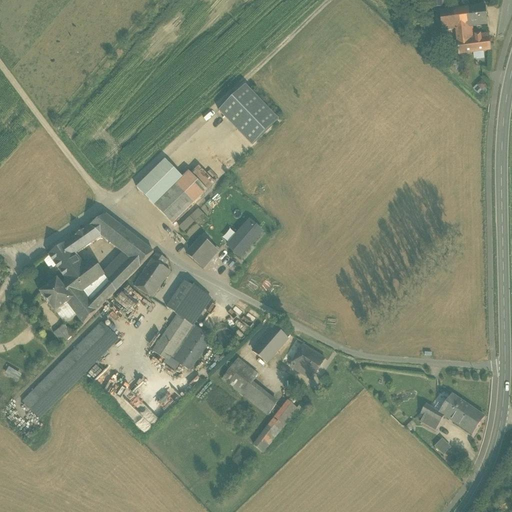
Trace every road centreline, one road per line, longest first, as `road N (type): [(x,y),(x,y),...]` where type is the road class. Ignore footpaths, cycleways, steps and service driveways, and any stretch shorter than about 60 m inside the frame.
road 1 (residential): [(504,366),(339,349),(231,296),(104,202)]
road 2 (unclassified): [(330,0),(104,202)]
road 3 (tertiary): [(511,71),(500,128),(504,366)]
road 4 (track): [(0,63),(104,202)]
road 5 (residential): [(104,202),(29,255),(0,301)]
